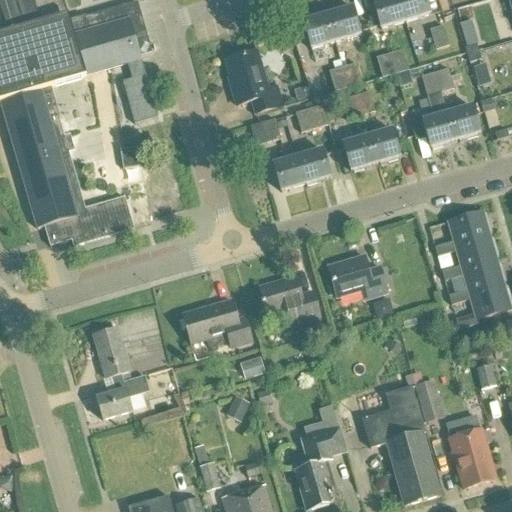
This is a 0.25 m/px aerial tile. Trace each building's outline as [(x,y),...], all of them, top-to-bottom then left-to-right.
[(0,0),(0,43),(42,31),(68,24),(61,0),(0,0)] [(389,0),(372,5),(380,33),(404,26),(405,26),(397,0),(389,0)] [(424,0),(397,0),(405,26),(430,19),(424,0)] [(68,24),(42,31),(46,47),(57,85),(56,85),(57,88),(141,63),(140,59),(152,56),(137,6),(84,21),(83,20),(68,24)] [(353,11),(328,18),(336,46),(337,46),(361,39),(353,11)] [(328,18),(303,25),(311,53),(336,46),(328,18)] [(436,54),(450,50),(444,30),(430,34),(436,54)] [(0,105),(41,93),(51,90),(57,88),(56,85),(57,85),(46,47),(42,31),(0,43),(0,105)] [(477,48),(466,51),(468,59),(480,56),(477,48)] [(403,54),(399,55),(390,58),(396,78),(409,74),(403,54)] [(268,93),(256,55),(226,64),(234,90),(231,90),(237,109),(250,106),(254,118),(285,109),(279,90),(268,93)] [(480,56),(468,59),(470,67),(482,63),(480,56)] [(377,62),(380,74),(382,82),(396,78),(390,58),(377,62)] [(343,71),(348,91),(362,87),(356,67),(343,71)] [(156,71),(133,78),(146,120),(169,114),(156,71)] [(348,91),(343,71),(329,75),(335,95),(348,91)] [(454,145),(478,138),(470,110),(447,117),(441,96),(454,92),(448,72),(434,76),(454,145)] [(427,139),(431,152),(454,145),(434,76),(422,80),(434,121),(422,124),(421,120),(410,123),(415,143),(427,139)] [(41,93),(0,105),(38,233),(45,231),(48,241),(49,245),(50,248),(51,250),(53,249),(60,247),(71,244),(73,251),(85,247),(134,233),(132,226),(129,216),(125,202),(125,201),(85,212),(69,156),(75,154),(70,138),(64,140),(60,123),(61,123),(51,90),(41,93)] [(305,90),(294,93),(298,104),(308,101),(305,90)] [(369,97),(356,100),(362,120),(375,116),(369,97)] [(362,120),(356,100),(343,104),(348,124),(362,120)] [(484,117),(493,114),(489,103),(481,105),(484,117)] [(322,110),(309,114),(315,133),(328,130),(322,110)] [(315,133),(309,114),(296,118),(302,137),(315,133)] [(267,147),(280,143),(275,124),(261,128),(267,147)] [(374,131),(366,133),(376,168),(400,161),(392,133),(376,138),(374,131)] [(359,143),(344,147),(353,175),(376,168),(366,133),(357,136),(359,143)] [(507,133),(495,137),(497,144),(509,141),(507,133)] [(137,151),(125,152),(120,153),(123,172),(124,172),(139,170),(137,151)] [(321,154),(297,161),(305,189),(329,182),(321,154)] [(305,189),(297,161),(286,164),(284,156),(276,158),(278,166),(273,168),(281,196),(305,189)] [(445,258),(457,255),(456,250),(489,240),(482,216),(448,226),(454,245),(442,249),(445,258)] [(452,283),(464,279),(463,275),(497,265),(489,240),(456,250),(457,255),(461,270),(449,273),(452,283)] [(364,303),(387,296),(380,271),(368,275),(364,260),(328,271),(337,302),(361,295),(364,303)] [(459,307),(471,304),(470,299),(504,290),(497,265),(463,275),(464,279),(468,294),(456,297),(459,307)] [(302,332),(300,327),(320,321),(313,295),(301,299),(296,281),(259,291),(267,319),(277,316),(283,338),(302,332)] [(470,299),(471,304),(475,318),(463,322),(466,331),(480,327),(479,323),(511,314),(504,290),(470,299)] [(378,320),(393,316),(389,300),(374,303),(378,320)] [(222,339),(226,338),(230,353),(253,346),(246,320),(237,322),(232,305),(183,319),(191,349),(206,344),(209,351),(212,353),(223,349),(224,346),(222,339)] [(94,339),(95,344),(106,383),(111,381),(113,389),(132,384),(129,376),(130,376),(117,332),(94,339)] [(389,342),(384,350),(396,358),(401,351),(394,345),(389,342)] [(260,360),(241,367),(246,384),(266,377),(260,360)] [(482,395),(496,392),(491,370),(476,374),(482,395)] [(132,384),(113,389),(116,397),(97,402),(103,424),(133,416),(128,401),(150,395),(145,380),(132,384)] [(413,390),(424,428),(445,422),(434,384),(413,390)] [(389,415),(363,422),(371,451),(387,447),(400,492),(403,491),(408,509),(438,500),(421,437),(425,436),(417,404),(415,404),(411,390),(384,398),(389,415)] [(269,393),(258,396),(261,409),(273,406),(269,393)] [(235,400),(226,419),(241,426),(250,407),(235,400)] [(323,426),(304,432),(307,442),(340,433),(333,410),(319,414),(323,426)] [(346,456),(340,433),(307,442),(311,457),(309,457),(313,469),(296,474),(307,511),(316,511),(327,509),(327,508),(330,508),(333,501),(332,499),(333,499),(329,483),(331,483),(326,466),(332,464),(331,461),(346,456)] [(495,484),(481,435),(449,444),(464,493),(495,484)] [(195,451),(201,472),(207,497),(221,493),(215,468),(209,469),(204,449),(195,451)] [(259,467),(245,470),(248,481),(262,478),(259,467)] [(271,511),(265,490),(222,502),(224,511),(271,511)] [(171,511),(168,500),(128,511),(201,511),(198,502),(176,509),(176,511),(171,511)]
